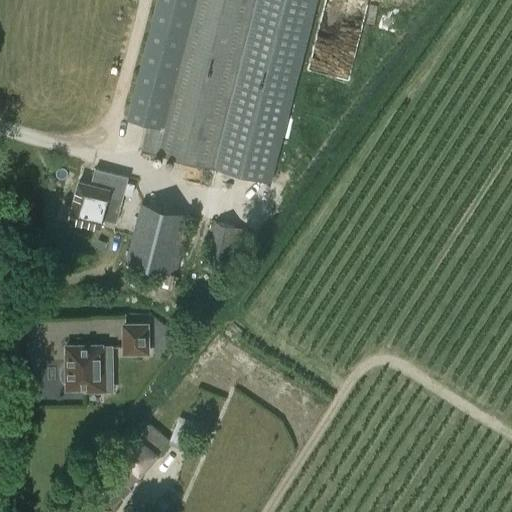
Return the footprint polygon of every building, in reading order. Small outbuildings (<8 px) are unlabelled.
[(156,0),(127,117),(147,123),(140,149),(270,183),(294,89),(316,0),(156,0)] [(74,203),(73,204),(66,208),(64,215),(69,219),(101,228),(103,220),(116,223),(127,184),(129,177),(95,169),(91,183),(79,180),(72,202),(74,203)] [(141,203),(125,263),(176,276),(191,216),(141,203)] [(214,222),(206,253),(240,262),(249,231),(214,222)] [(68,318),(69,335),(104,333),(103,316),(68,318)] [(147,324),(123,325),(123,353),(147,353),(147,324)] [(101,399),(102,354),(56,354),(57,371),(54,373),(53,376),(53,380),(54,384),(58,387),(58,396),(79,396),(79,398),(101,399)] [(159,455),(158,454),(167,443),(187,452),(196,428),(177,420),(170,439),(149,423),(138,437),(119,458),(108,471),(107,472),(90,490),(93,492),(76,511),(112,511),(114,510),(113,509),(123,497),(124,498),(131,491),(129,489),(140,476),(140,477),(159,455)]
